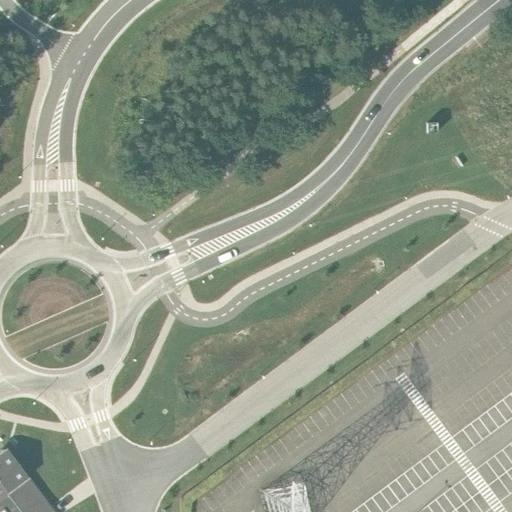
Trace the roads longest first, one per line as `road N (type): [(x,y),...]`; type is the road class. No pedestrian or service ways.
road 1 (unclassified): [(119,495),(511,215)]
road 2 (unknown): [(235,511),(256,479),(511,308)]
road 3 (primary): [(499,0),(413,69),(321,185)]
road 4 (primary): [(124,315),(160,286),(280,229),(321,185)]
road 5 (primary): [(321,185),(166,253),(105,269)]
road 6 (unclassified): [(78,61),(44,118),(36,221),(25,252)]
road 7 (unclassified): [(82,252),(68,223),(62,148),(78,61)]
road 8 (unknown): [(407,511),(511,431)]
